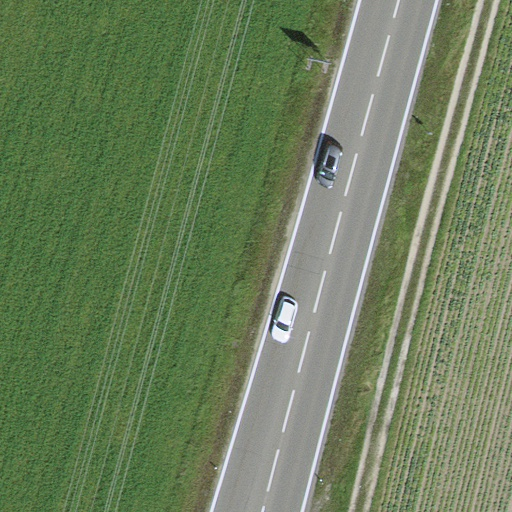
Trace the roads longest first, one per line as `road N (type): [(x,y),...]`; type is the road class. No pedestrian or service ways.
road 1 (primary): [(397,0),(258,511)]
road 2 (track): [(484,0),(355,511)]
